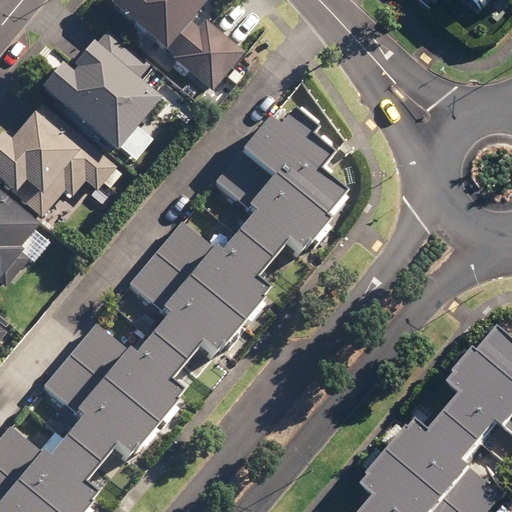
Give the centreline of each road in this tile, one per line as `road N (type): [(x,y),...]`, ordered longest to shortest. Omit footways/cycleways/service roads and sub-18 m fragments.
road 1 (residential): [(0,387),(328,11)]
road 2 (tertiary): [(180,511),(418,220),(449,197)]
road 3 (tertiary): [(493,229),(252,511)]
road 4 (residential): [(447,183),(402,136),(369,55)]
road 5 (residential): [(369,55),(442,98),(472,127)]
